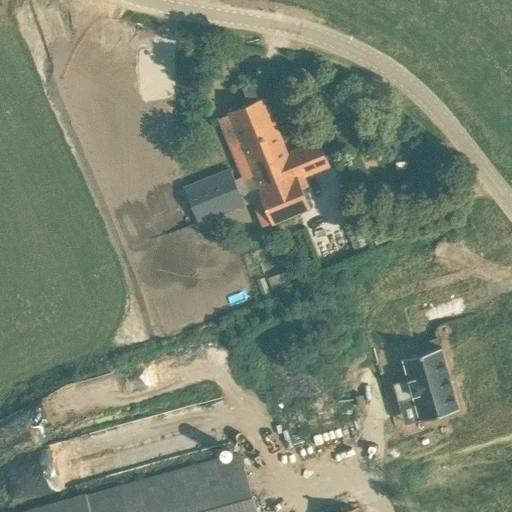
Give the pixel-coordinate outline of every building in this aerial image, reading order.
[(229,111),(274,223),(311,207),(299,178),(330,165),(319,139),(288,151),(270,106),(275,102),(285,98),(275,74),(243,87),(250,103),(229,111)] [(185,186),(199,222),(245,203),(231,167),(185,186)] [(286,285),(281,272),(269,277),(274,290),(286,285)] [(442,346),(404,357),(421,418),(460,407),(442,346)] [(32,511),(257,511),(242,454),(32,511)]
